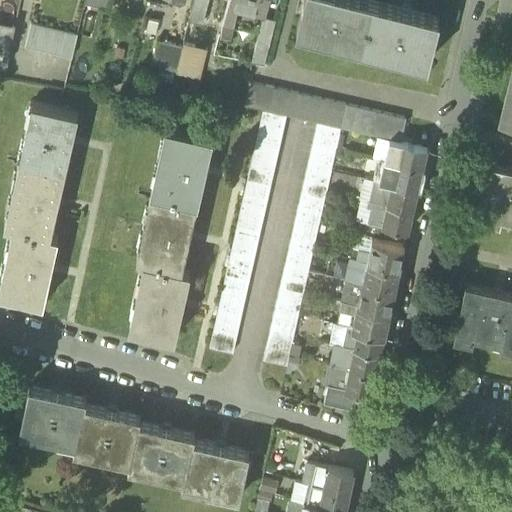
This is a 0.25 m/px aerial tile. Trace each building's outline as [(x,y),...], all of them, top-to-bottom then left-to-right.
[(85,0),(85,3),(108,8),(110,0),(85,0)] [(205,0),(194,0),(190,16),(200,19),(205,0)] [(228,0),(224,16),(235,19),(239,3),(266,10),(268,0),(228,0)] [(303,0),(297,27),(362,44),(373,0),(303,0)] [(439,15),(379,0),(373,0),(362,44),(428,60),(439,15)] [(251,60),(264,63),(276,18),(263,14),(251,60)] [(220,34),(231,36),(235,19),(224,16),(220,34)] [(0,60),(7,62),(15,25),(0,21),(0,60)] [(25,45),(72,56),(77,33),(31,22),(25,45)] [(150,65),(176,72),(183,45),(158,38),(150,65)] [(183,45),(176,72),(199,78),(207,47),(184,41),(183,45)] [(267,109),(271,110),(276,86),(249,80),(246,104),(267,109)] [(341,126),(342,126),(347,103),(276,86),(271,110),(288,114),(318,121),(341,126)] [(501,116),(507,118),(511,99),(505,97),(501,116)] [(26,140),(22,158),(65,168),(78,112),(35,102),(31,121),(27,120),(23,139),(26,140)] [(407,117),(347,103),(342,126),(377,135),(401,141),(407,117)] [(210,346),(232,351),(288,114),(271,110),(267,109),(210,346)] [(263,358),(287,364),(289,354),(292,342),(341,126),(318,121),(263,358)] [(154,178),(151,192),(196,203),(211,137),(166,127),(163,141),(167,142),(164,154),(160,153),(157,166),(162,167),(159,179),(154,178)] [(372,156),(396,161),(401,141),(377,135),(372,156)] [(401,141),(396,161),(422,167),(427,146),(401,141)] [(50,233),(65,168),(22,158),(19,157),(16,171),(21,173),(18,185),(13,184),(10,196),(15,197),(12,210),(7,209),(4,223),(13,225),(50,233)] [(396,161),(392,182),(417,187),(422,167),(396,161)] [(511,168),(492,164),(480,218),(499,223),(501,217),(511,220),(511,168)] [(376,178),(372,198),(387,202),(392,182),(376,178)] [(392,182),(387,202),(413,207),(417,187),(392,182)] [(136,258),(144,259),(182,268),(196,203),(151,192),(148,207),(153,208),(150,220),(145,219),(143,231),(147,232),(144,245),(140,244),(136,258)] [(383,222),(387,202),(372,198),(369,207),(374,209),(372,220),(383,222)] [(408,228),(413,207),(387,202),(383,222),(408,228)] [(58,235),(50,233),(13,225),(10,239),(14,240),(11,253),(6,252),(3,263),(9,265),(6,277),(1,276),(0,278),(0,291),(43,301),(58,235)] [(355,233),(352,246),(370,251),(373,237),(355,233)] [(370,251),(367,260),(399,267),(404,245),(373,237),(370,251)] [(14,240),(10,239),(6,252),(11,253),(14,240)] [(367,260),(370,251),(352,246),(349,256),(367,260)] [(189,269),(182,268),(144,259),(141,273),(146,274),(143,287),(138,286),(135,298),(140,299),(137,312),(132,311),(129,326),(174,336),(189,269)] [(367,260),(363,282),(394,289),(399,267),(367,260)] [(9,265),(3,263),(1,276),(6,277),(9,265)] [(358,303),(363,282),(345,278),(340,299),(358,303)] [(363,282),(358,303),(390,310),(394,289),(363,282)] [(499,349),(511,351),(511,293),(466,283),(455,332),(500,343),(499,349)] [(135,298),(132,311),(137,312),(140,299),(135,298)] [(358,303),(353,324),(353,325),(359,327),(359,326),(385,332),(390,310),(358,303)] [(335,342),(342,343),(347,323),(337,321),(332,341),(335,342)] [(355,346),(359,327),(353,325),(347,323),(342,343),(355,346)] [(385,332),(359,326),(359,327),(355,346),(380,352),(385,332)] [(289,354),(298,356),(301,344),(292,342),(289,354)] [(330,363),(338,364),(342,343),(335,342),(330,363)] [(338,364),(350,367),(355,346),(342,343),(338,364)] [(380,352),(355,346),(350,367),(375,373),(380,352)] [(335,385),(345,387),(350,367),(338,364),(333,384),(335,385)] [(375,373),(350,367),(345,387),(357,390),(371,393),(375,373)] [(59,434),(76,438),(84,402),(86,396),(29,384),(20,426),(39,430),(39,433),(58,438),(59,434)] [(354,405),(357,390),(345,387),(335,385),(331,401),(354,405)] [(140,414),(84,402),(76,438),(76,441),(75,444),(94,448),(93,451),(112,455),(113,452),(130,456),(139,419),(140,414)] [(194,432),(139,419),(130,456),(130,459),(129,462),(148,466),(147,469),(167,473),(168,470),(185,474),(193,437),(194,432)] [(250,450),(193,437),(185,474),(184,477),(184,479),(202,484),(201,487),(221,491),(222,488),(241,492),(250,450)] [(308,481),(324,484),(328,464),(307,459),(302,480),(308,481)] [(328,464),(324,484),(349,490),(354,470),(354,469),(328,464)] [(291,497),(303,501),(308,481),(302,480),(295,478),(291,497)] [(324,484),(308,481),(303,501),(313,503),(319,505),(324,484)] [(349,490),(324,484),(319,505),(345,511),(349,490)] [(287,511),(300,511),(303,501),(291,497),(287,511)] [(300,511),(311,511),(313,503),(303,501),(300,511)] [(313,503),(311,511),(344,511),(345,511),(319,505),(313,503)]
